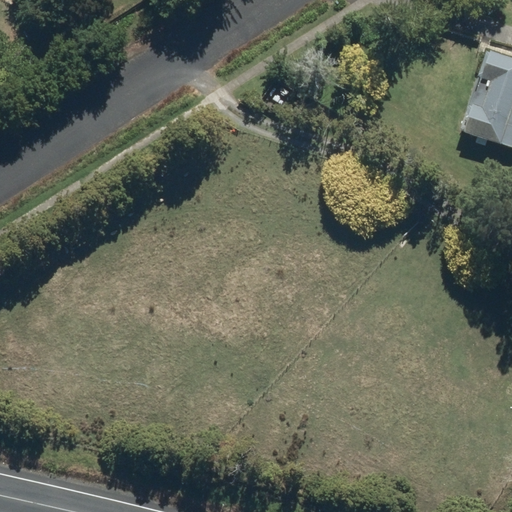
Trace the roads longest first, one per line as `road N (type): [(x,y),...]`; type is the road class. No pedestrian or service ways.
road 1 (unknown): [(197,47),(511,231)]
road 2 (residential): [(272,0),(0,174)]
